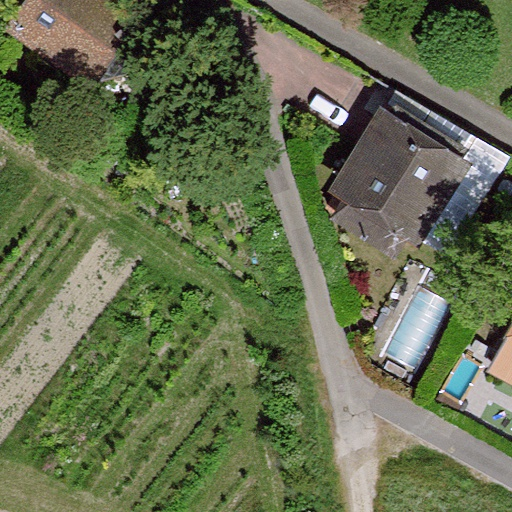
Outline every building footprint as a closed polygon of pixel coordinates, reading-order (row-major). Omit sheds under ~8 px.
[(115,20),(96,0),(31,0),(14,26),(96,83),(130,35),(115,20)] [(96,0),(115,20),(124,0),(96,0)] [(147,71),(130,35),(96,83),(147,71)] [(397,108),(388,123),(454,165),(463,150),(397,108)] [(419,231),(458,168),(454,165),(388,123),(386,121),(347,184),(356,190),(411,225),(419,231)] [(411,225),(356,190),(340,214),(395,250),(411,225)] [(511,324),(487,368),(511,383),(511,324)]
